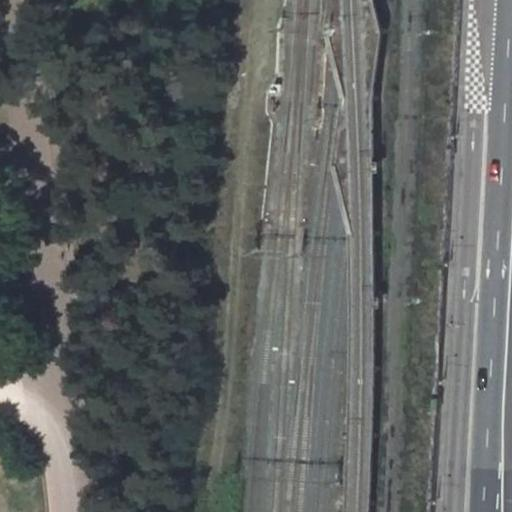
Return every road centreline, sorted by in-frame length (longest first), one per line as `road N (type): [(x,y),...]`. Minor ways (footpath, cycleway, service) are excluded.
road 1 (primary): [(499,133),(482,511)]
road 2 (primary): [(508,0),(499,133)]
road 3 (primary): [(490,0),(499,133)]
